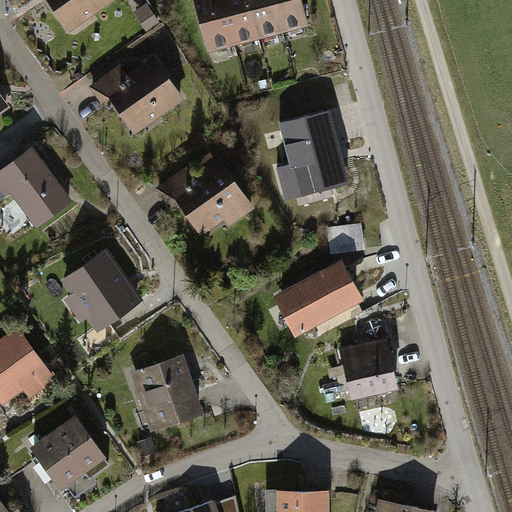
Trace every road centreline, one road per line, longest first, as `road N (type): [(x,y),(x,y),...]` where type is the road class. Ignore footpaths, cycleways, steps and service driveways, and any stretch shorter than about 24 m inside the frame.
road 1 (residential): [(0,24),(286,446)]
road 2 (residential): [(346,0),(473,481)]
road 3 (track): [(425,0),(511,291)]
road 4 (residential): [(286,446),(225,458),(108,511)]
road 5 (residential): [(473,481),(286,446)]
